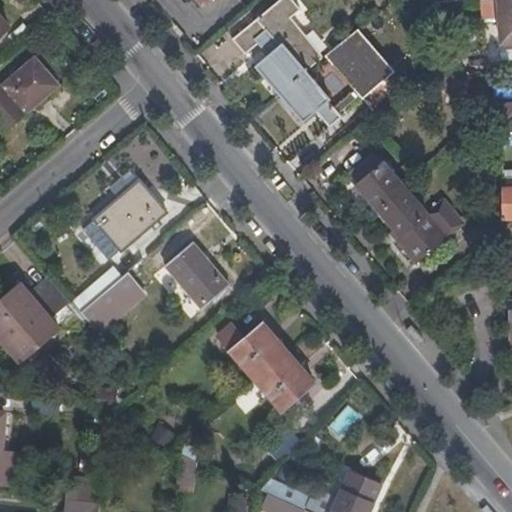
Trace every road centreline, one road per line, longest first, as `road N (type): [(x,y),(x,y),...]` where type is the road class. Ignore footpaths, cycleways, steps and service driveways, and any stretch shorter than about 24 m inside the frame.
road 1 (tertiary): [(162,81),(511,492)]
road 2 (residential): [(162,81),(0,211)]
